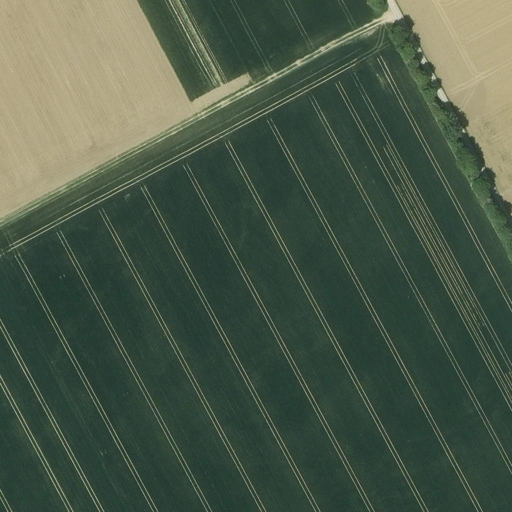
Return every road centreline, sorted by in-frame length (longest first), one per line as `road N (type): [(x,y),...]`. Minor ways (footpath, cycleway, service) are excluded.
road 1 (track): [(396,14),(0,225)]
road 2 (track): [(388,0),(511,230)]
